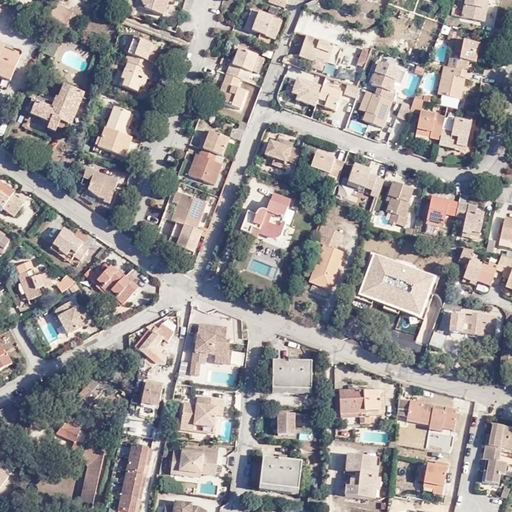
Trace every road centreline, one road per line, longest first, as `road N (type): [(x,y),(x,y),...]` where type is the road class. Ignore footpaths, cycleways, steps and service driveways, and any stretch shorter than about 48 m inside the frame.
road 1 (residential): [(192,290),(388,364),(511,395)]
road 2 (residential): [(511,86),(491,152),(479,168),(458,175),(260,108)]
road 3 (residential): [(0,401),(154,317),(180,282)]
road 4 (residential): [(0,159),(180,282)]
road 5 (residential): [(260,108),(192,290)]
